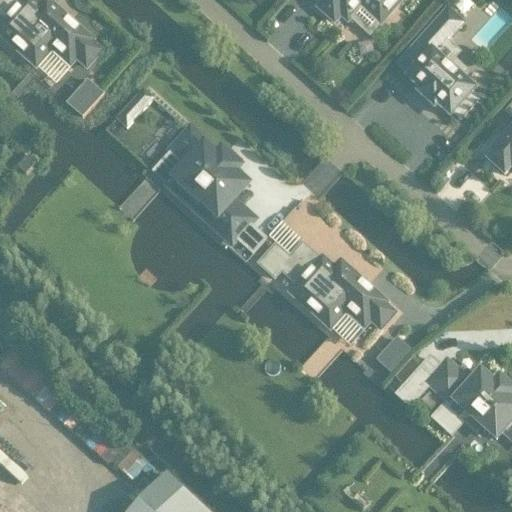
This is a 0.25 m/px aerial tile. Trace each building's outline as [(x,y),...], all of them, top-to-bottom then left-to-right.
[(77,65),(87,74),(104,54),(94,45),(95,44),(46,0),(40,7),(31,0),(23,0),(22,2),(20,0),(0,0),(0,19),(4,23),(0,27),(0,39),(36,72),(51,55),(70,72),(77,65)] [(321,0),(320,2),(322,4),(316,10),(335,27),(341,20),(348,27),(362,11),(381,29),(407,0),(321,0)] [(466,27),(448,10),(443,15),(396,68),(407,79),(405,81),(419,94),(416,97),(421,101),(418,104),(387,76),(386,78),(378,87),(365,101),(430,160),(434,163),(456,138),(441,125),(428,113),(431,110),(435,114),(437,111),(447,119),(451,123),(454,120),(460,125),(480,103),(474,97),(477,94),(463,81),(469,75),(455,62),(461,55),(450,45),(466,27)] [(66,107),(83,122),(105,98),(88,83),(66,107)] [(144,90),(116,121),(127,130),(155,100),(144,90)] [(511,107),(505,115),(511,121),(511,129),(489,155),(491,157),(485,164),(505,182),(511,174),(511,107)] [(164,190),(232,251),(237,246),(252,229),(258,222),(238,204),(252,188),(239,177),(244,171),(240,167),(243,164),(228,151),(225,154),(221,150),(219,153),(191,128),(166,155),(183,170),(164,190)] [(289,259),(275,247),(257,268),(275,284),(281,276),(295,288),(288,297),(330,334),(345,317),(364,333),(371,326),(381,335),(397,317),(388,310),(386,308),(387,307),(389,305),(340,262),(334,269),(321,258),(319,260),(302,245),(289,259)] [(398,340),(378,362),(392,374),(412,352),(398,340)] [(394,398),(410,412),(429,390),(449,408),(451,405),(468,421),(463,426),(477,437),(481,433),(497,447),(503,439),(511,447),(511,401),(511,391),(499,379),(493,385),(480,373),(471,384),(470,383),(446,362),(440,368),(430,359),(394,398)] [(202,511),(167,478),(134,511),(202,511)]
